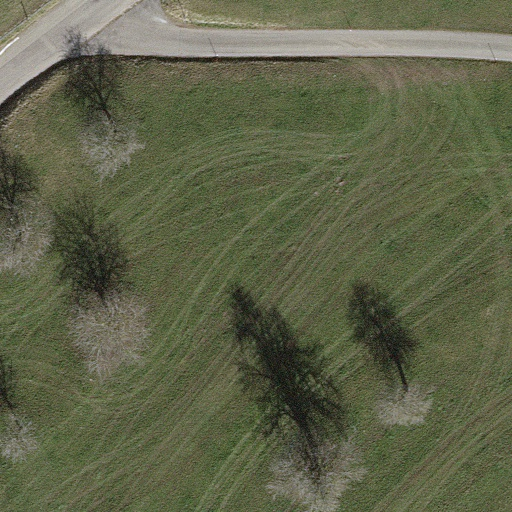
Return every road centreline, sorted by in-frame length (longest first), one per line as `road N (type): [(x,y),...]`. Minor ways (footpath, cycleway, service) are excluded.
road 1 (residential): [(108,7),(153,39),(511,41)]
road 2 (tertiary): [(108,7),(0,81)]
